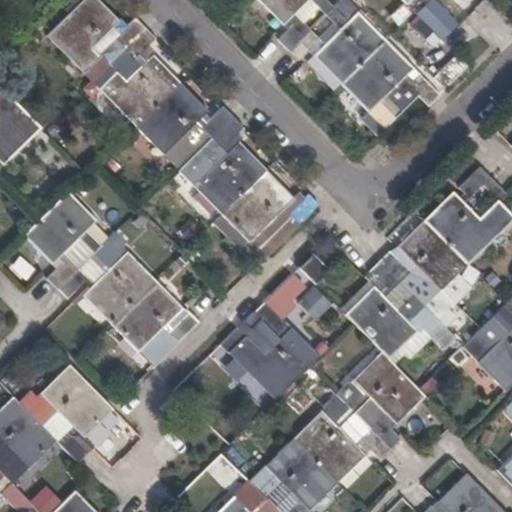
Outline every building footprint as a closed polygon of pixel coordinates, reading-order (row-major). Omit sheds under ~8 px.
[(249,243),(258,233),(274,250),(282,241),(267,225),(281,211),(297,227),(318,206),(307,195),(291,211),(287,206),(293,200),(234,139),(243,129),(221,107),(208,119),(205,115),(208,111),(152,54),(145,61),(139,55),(156,39),(134,19),(127,26),(120,18),(117,20),(97,0),(83,0),(46,35),(178,171),(187,162),(203,178),(193,186),(249,243)] [(368,113),(377,104),(394,119),(417,95),(429,107),(440,96),(358,12),(348,22),(327,0),(257,0),(283,26),(289,21),(293,26),(277,40),(299,62),(314,47),(318,51),(313,56),(368,113)] [(435,0),(432,0),(418,14),(442,40),(459,25),(435,0)] [(0,167),(41,129),(0,87),(0,167)] [(234,496),(218,511),(308,511),(367,454),(370,451),(378,460),(400,440),(390,429),(394,426),(424,397),(387,360),(416,331),(407,322),(412,317),(417,322),(428,311),(423,306),(437,292),(439,292),(511,221),(511,216),(498,203),(506,196),(478,168),(456,189),(462,194),(456,199),(450,194),(395,249),(389,252),(367,273),(381,286),(376,291),(372,286),(342,316),(380,353),(351,380),(351,382),(349,385),(346,383),(321,407),(322,410),(264,468),(262,466),(244,484),(234,496)] [(136,352),(138,351),(155,368),(163,360),(147,343),(161,328),(177,345),(200,323),(187,309),(185,311),(182,309),(111,237),(108,240),(93,224),(95,221),(67,193),(23,235),(56,269),(46,280),(67,302),(78,290),(83,295),(81,296),(136,352)] [(297,267),(315,283),(329,267),(311,251),(297,267)] [(506,393),(511,386),(511,297),(471,337),(482,348),(479,349),(486,356),(478,364),(506,393)] [(220,346),(274,402),(319,358),(264,303),(220,346)] [(462,346),(452,355),(482,391),(493,383),(462,346)] [(0,494),(25,469),(27,470),(56,443),(77,464),(88,453),(79,442),(83,439),(112,410),(67,365),(39,393),(48,402),(32,417),(13,398),(0,409),(0,494)] [(511,455),(497,470),(497,471),(511,485),(511,455)] [(501,511),(465,475),(436,503),(445,511),(434,511),(429,506),(423,511),(501,511)] [(45,485),(27,501),(36,511),(44,511),(58,499),(45,485)] [(93,511),(74,491),(52,511),(93,511)]
